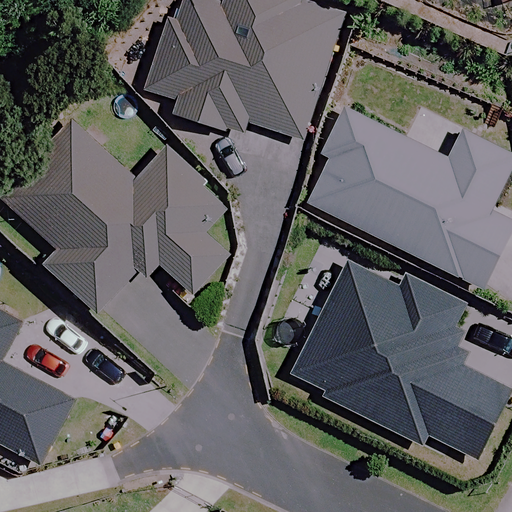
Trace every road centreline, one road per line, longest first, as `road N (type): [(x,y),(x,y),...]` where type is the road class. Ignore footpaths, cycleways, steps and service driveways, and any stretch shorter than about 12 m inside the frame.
road 1 (residential): [(285,195),(219,428)]
road 2 (residential): [(219,428),(0,491)]
road 3 (residential): [(369,511),(219,428)]
